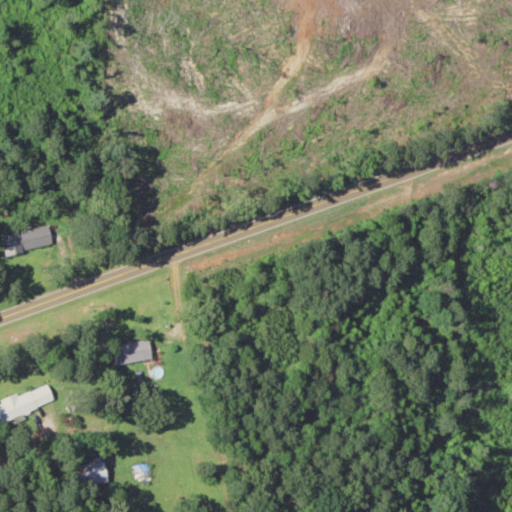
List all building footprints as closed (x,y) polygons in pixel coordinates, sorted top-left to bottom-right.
[(4,237),(8,256),(54,246),(50,227),(4,237)] [(114,363),(144,360),(142,340),(112,344),(114,363)] [(0,421),(55,401),(49,383),(0,400),(0,421)] [(326,401),(328,415),(365,412),(364,397),(326,401)] [(79,488),(109,482),(105,460),(75,466),(79,488)]
